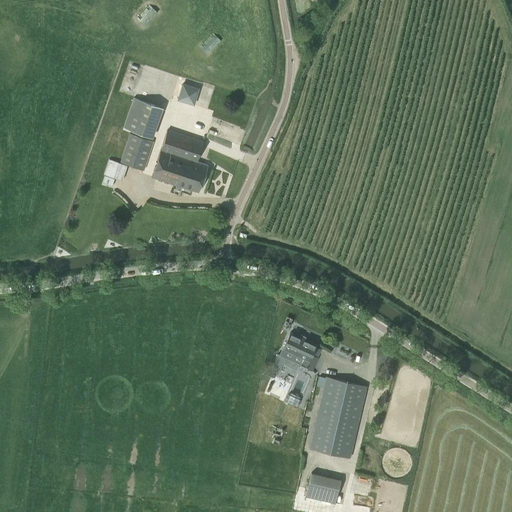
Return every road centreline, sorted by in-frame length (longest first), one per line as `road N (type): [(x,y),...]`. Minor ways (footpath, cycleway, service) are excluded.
road 1 (unclassified): [(511,410),(336,301),(225,265)]
road 2 (unclassified): [(225,265),(229,224),(288,81),(281,0)]
road 3 (unclassified): [(0,289),(225,265)]
